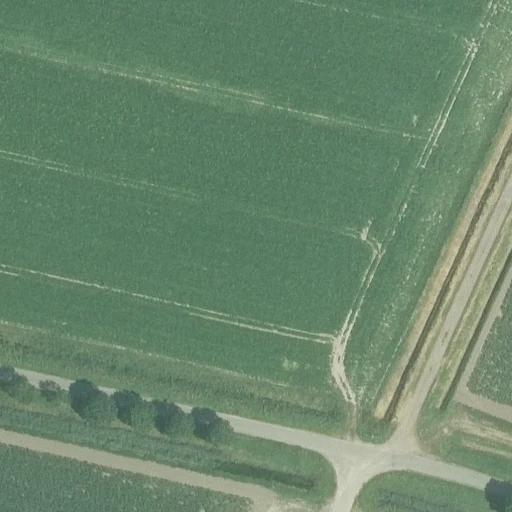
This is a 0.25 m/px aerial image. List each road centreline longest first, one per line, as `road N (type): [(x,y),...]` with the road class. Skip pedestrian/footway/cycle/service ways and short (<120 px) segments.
road 1 (unclassified): [(0,375),(356,448)]
road 2 (track): [(396,455),(511,196)]
road 3 (unclassified): [(511,490),(356,448)]
